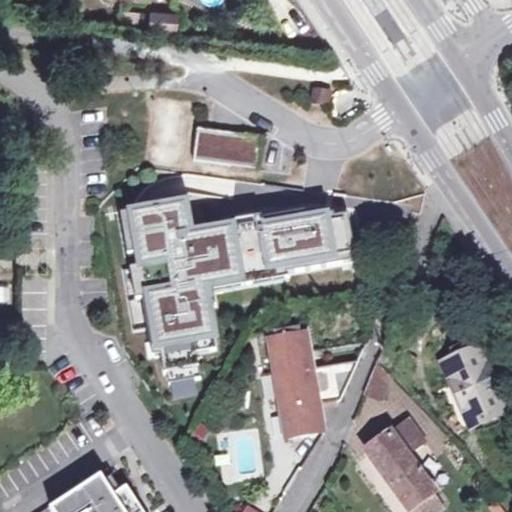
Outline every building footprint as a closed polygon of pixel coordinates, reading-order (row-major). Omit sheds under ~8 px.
[(153,12),(152,26),(175,28),(176,14),(153,12)] [(329,105),(330,87),(310,85),(309,103),(329,105)] [(264,140),(199,132),(196,162),(259,171),(264,140)] [(136,274),(143,274),(160,361),(167,360),(171,378),(175,378),(205,371),(202,356),(222,352),(213,310),(220,308),(218,296),(290,280),(289,276),(359,262),(349,217),(336,219),(336,216),(309,222),(307,214),(284,220),(282,215),(198,232),(190,204),(135,216),(136,219),(125,221),(136,274)] [(20,278),(21,325),(46,325),(46,278),(20,278)] [(281,410),(320,404),(342,401),(359,362),(309,371),(306,351),(310,351),(306,335),(301,336),(300,327),(268,333),(281,410)] [(379,364),(395,371),(405,350),(388,342),(379,364)] [(444,363),(472,428),(510,411),(481,347),(444,363)] [(364,395),(380,404),(392,380),(377,366),(364,395)] [(205,371),(175,378),(176,387),(207,381),(205,371)] [(320,404),(281,410),(286,440),(324,434),(325,431),(320,404)] [(367,451),(410,511),(436,493),(393,433),(367,451)] [(109,469),(103,474),(114,492),(121,488),(109,469)] [(114,492),(103,474),(51,507),(54,511),(136,511),(125,495),(132,491),(128,485),(121,488),(114,492)] [(145,511),(132,491),(125,495),(136,511),(145,511)] [(436,493),(410,511),(439,511),(445,507),(436,493)] [(493,508),(496,511),(506,511),(499,502),(493,508)]
